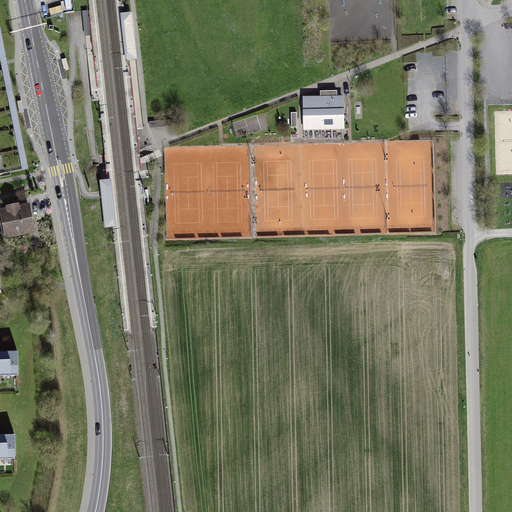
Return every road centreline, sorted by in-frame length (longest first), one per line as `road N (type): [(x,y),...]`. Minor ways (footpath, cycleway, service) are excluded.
road 1 (primary): [(93,511),(97,388),(25,0)]
road 2 (residential): [(465,0),(475,511)]
